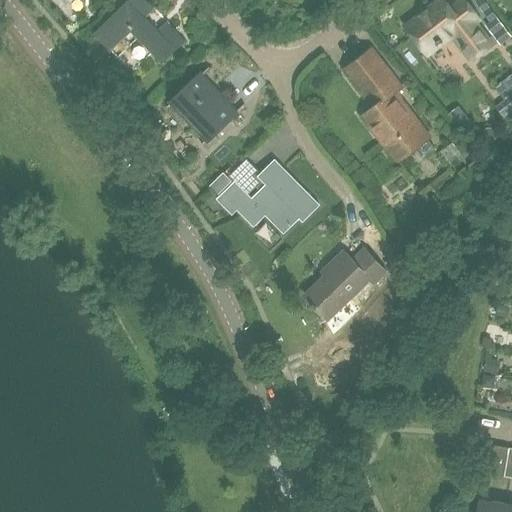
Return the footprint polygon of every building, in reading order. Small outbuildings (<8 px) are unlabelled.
[(160,31),(146,16),(155,8),(147,0),(128,0),(94,34),(111,51),(132,31),(164,63),(187,41),(169,22),(160,31)] [(495,45),(479,24),(482,22),(465,0),(460,0),(451,8),(445,0),(439,0),(405,26),(428,56),(455,35),(475,61),(495,45)] [(511,39),(511,34),(485,0),(483,0),(479,3),(494,22),(489,26),(504,45),(511,39)] [(432,139),(394,90),(400,85),(372,49),(347,70),(375,106),(362,115),(400,164),(417,150),(424,159),(436,150),(429,141),(432,139)] [(236,114),(199,76),(173,101),(210,139),(236,114)] [(276,161),(260,177),(268,185),(253,200),(236,183),(219,200),(233,215),(238,210),(255,227),(267,215),(285,234),(301,218),(305,222),(321,206),(276,161)] [(210,186),(219,195),(233,181),(224,172),(210,186)] [(366,250),(354,262),(345,252),(329,268),(332,271),(306,297),(330,320),(371,280),(375,285),(388,273),(366,250)] [(479,511),(505,511),(506,504),(481,499),(479,511)]
